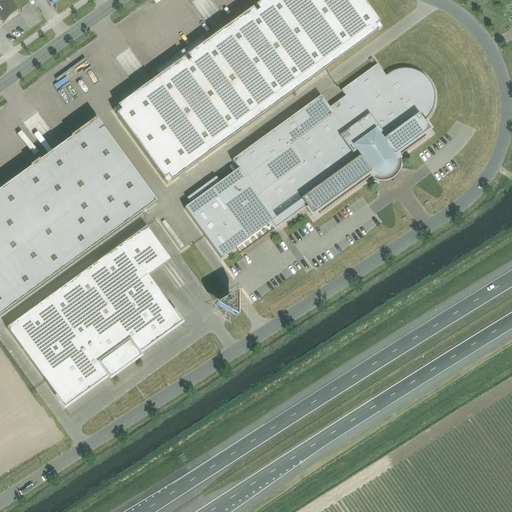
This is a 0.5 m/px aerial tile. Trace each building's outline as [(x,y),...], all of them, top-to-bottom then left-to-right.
[(0,0),(0,22),(3,25),(9,17),(17,11),(9,0),(0,0)] [(171,182),(171,183),(377,33),(377,32),(381,29),(378,25),(379,25),(360,0),(266,0),(200,49),(196,43),(166,65),(170,70),(113,112),(119,120),(118,120),(163,181),(166,185),(171,182)] [(386,76),(385,77),(377,65),(341,91),(345,97),(329,109),(320,97),(232,161),(238,170),(184,209),(204,236),(221,260),(271,224),(275,229),(305,207),(309,213),(310,213),(312,216),(317,211),(320,215),(370,178),(372,180),(371,181),(372,181),(375,182),(379,183),(382,183),(386,183),(389,181),(392,179),(395,177),(397,174),(399,171),(400,167),(400,164),(400,161),(400,160),(399,160),(398,158),(425,138),(423,135),(429,131),(427,128),(423,122),(425,120),(427,118),(428,117),(429,115),(430,113),(431,112),(432,111),(432,109),(433,108),(433,106),(434,104),(434,102),(434,100),(434,98),(434,97),(434,94),(433,92),(433,91),(432,89),(431,86),(431,85),(429,83),(429,82),(427,80),(426,78),(424,77),(423,76),(421,74),(419,73),(417,72),(416,71),(413,71),(412,70),(410,70),(408,70),(406,69),(404,69),(402,69),(400,70),(398,70),(396,71),(394,71),(392,72),(389,74),(388,75),(386,76)] [(0,317),(156,205),(96,123),(0,191),(0,317)] [(115,376),(133,362),(129,357),(134,353),(137,356),(181,324),(172,312),(144,273),(166,256),(145,228),(6,329),(44,382),(55,397),(64,408),(108,376),(106,374),(111,370),(115,376)]
